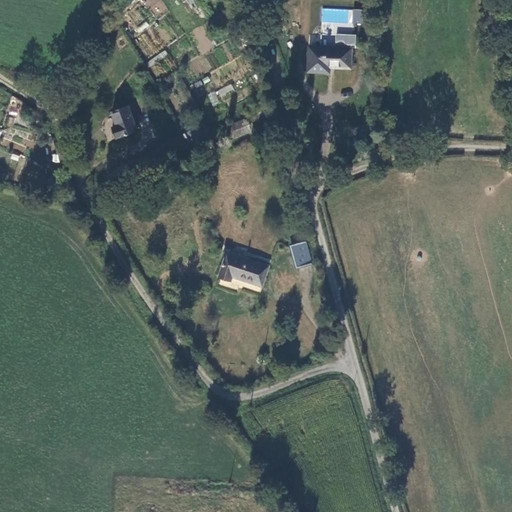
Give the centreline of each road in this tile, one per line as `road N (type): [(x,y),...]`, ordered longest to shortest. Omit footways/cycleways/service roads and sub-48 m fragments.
road 1 (unclassified): [(77,176),(149,301),(215,387),(247,395),(327,367),(355,369)]
road 2 (track): [(312,183),(249,0)]
road 3 (unclassified): [(355,369),(312,193)]
road 4 (unclassified): [(355,369),(394,511)]
road 5 (track): [(0,77),(52,117),(77,176)]
